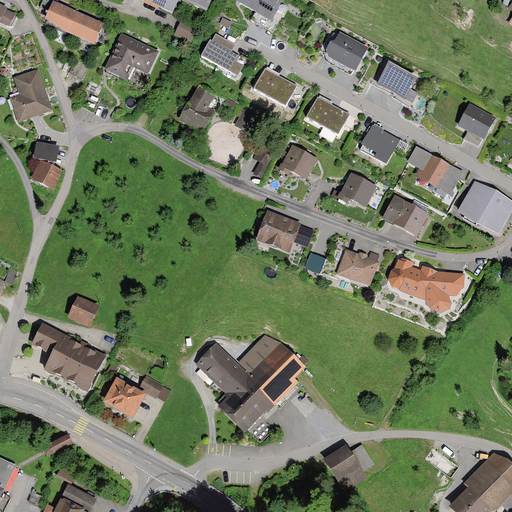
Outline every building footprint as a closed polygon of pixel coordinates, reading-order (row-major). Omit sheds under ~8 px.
[(103,23),(54,0),(46,18),(65,30),(93,43),(103,23)] [(144,0),(173,13),(179,0),(184,0),(206,10),(210,0),(144,0)] [(281,0),(237,0),(237,2),(255,11),(250,20),(273,33),(280,21),(273,17),(281,0)] [(0,22),(0,23),(9,27),(16,14),(6,9),(7,7),(0,4),(0,22)] [(182,18),(175,34),(190,41),(198,25),(182,18)] [(368,46),(336,30),(326,48),(329,58),(356,71),(364,54),(368,46)] [(158,51),(122,33),(104,68),(111,72),(127,80),(134,66),(147,72),(158,51)] [(216,35),(213,41),(211,40),(201,57),(238,77),(245,66),(238,62),(240,57),(232,53),(236,46),(216,35)] [(419,77),(389,61),(377,83),(393,92),(413,103),(419,92),(413,88),(419,77)] [(87,70),(75,64),(71,72),(83,78),(87,70)] [(38,69),(14,77),(20,94),(10,97),(18,122),(53,110),(38,69)] [(297,88),(265,70),(254,91),(286,108),(297,88)] [(178,118),(201,133),(215,111),(209,107),(217,94),(200,83),(178,118)] [(227,98),(224,102),(242,113),(245,108),(227,98)] [(349,116),(317,99),(307,119),(338,136),(349,116)] [(496,117),(469,103),(458,125),(469,131),(465,139),(479,147),(483,138),(484,139),(490,129),(496,117)] [(235,125),(256,137),(266,121),(245,108),(242,113),(235,125)] [(399,140),(372,125),(362,144),(363,144),(360,149),(386,163),(399,140)] [(59,146),(37,142),(34,158),(56,162),(59,146)] [(254,158),(260,161),(253,173),(261,178),(276,153),(261,145),(254,158)] [(290,170),(307,179),(318,159),(292,145),(282,163),(281,163),(278,169),(288,174),(290,170)] [(420,168),(423,170),(432,155),(417,146),(408,162),(420,168)] [(463,171),(432,155),(423,170),(420,168),(415,177),(449,195),(463,171)] [(41,159),(31,177),(54,189),(63,171),(41,159)] [(367,207),(377,187),(351,173),(341,192),(335,189),(331,197),(337,200),(338,198),(348,203),(351,198),(367,207)] [(511,210),(511,200),(475,180),(458,212),(499,234),(511,210)] [(395,196),(383,218),(417,236),(429,213),(395,196)] [(300,225),(301,223),(268,210),(256,240),(289,253),(294,242),(300,225)] [(314,231),(300,225),(294,242),(307,248),(314,231)] [(337,274),(370,287),(379,262),(377,261),(379,256),(371,252),(368,259),(366,258),(367,255),(361,253),(360,255),(347,250),(337,274)] [(311,252),(305,268),(320,274),(326,258),(311,252)] [(430,309),(441,312),(450,309),(452,303),(449,295),(458,296),(465,285),(465,274),(439,272),(422,265),(421,270),(412,267),(413,262),(401,257),(400,260),(398,259),(395,269),(392,269),(389,279),(391,286),(399,288),(401,292),(426,300),(430,309)] [(69,316),(90,326),(99,307),(78,297),(69,316)] [(44,370),(87,392),(106,356),(43,324),(33,344),(52,353),(44,370)] [(246,433),(299,382),(295,377),(306,368),(281,343),(264,336),(239,364),(215,342),(195,363),(226,393),(219,400),(222,403),(219,406),(246,433)] [(138,388),(156,399),(157,397),(165,402),(171,391),(164,387),(164,386),(146,375),(138,388)] [(117,377),(103,402),(133,418),(147,394),(117,377)] [(68,433),(43,446),(48,456),(73,443),(68,433)] [(324,458),(345,492),(368,477),(364,471),(351,451),(347,444),(324,458)] [(362,444),(351,451),(364,471),(374,464),(362,444)] [(511,462),(508,459),(493,453),(464,483),(468,487),(449,506),(455,511),(491,511),(492,511),(493,511),(495,511),(502,505),(509,511),(510,511),(511,510),(511,462)] [(0,498),(16,465),(0,457),(0,498)] [(57,476),(71,485),(77,474),(62,466),(57,476)] [(43,511),(90,511),(98,499),(69,484),(55,509),(48,505),(43,511)]
